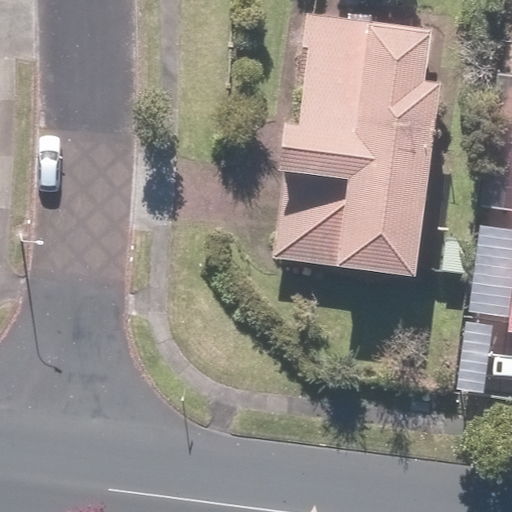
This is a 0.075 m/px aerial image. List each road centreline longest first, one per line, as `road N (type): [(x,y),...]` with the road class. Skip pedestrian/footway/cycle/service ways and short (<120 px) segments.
road 1 (residential): [(70,472),(66,0)]
road 2 (secondary): [(70,472),(340,511)]
